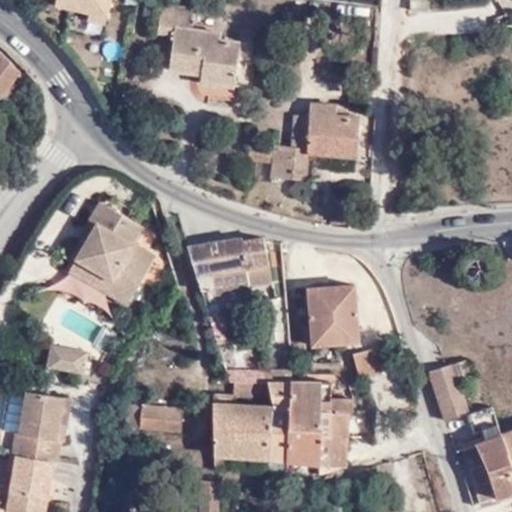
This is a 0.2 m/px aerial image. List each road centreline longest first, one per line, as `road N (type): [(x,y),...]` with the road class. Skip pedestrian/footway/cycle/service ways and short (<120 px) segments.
road 1 (tertiary): [(381,237),(321,238),(216,211),(122,161),(51,66),(0,19)]
road 2 (residential): [(457,511),(381,237)]
road 3 (residential): [(401,0),(381,237)]
road 4 (tertiary): [(511,228),(381,237)]
